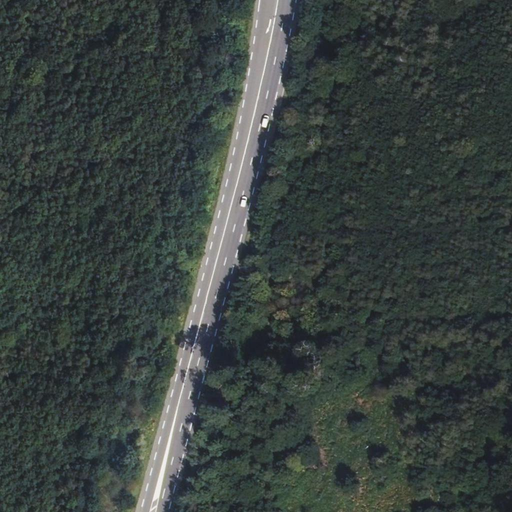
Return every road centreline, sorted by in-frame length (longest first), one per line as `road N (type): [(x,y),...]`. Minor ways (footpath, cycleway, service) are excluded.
road 1 (unknown): [(213,511),(212,461),(273,281),(279,225),(303,175),(350,0)]
road 2 (primary): [(154,511),(270,57)]
